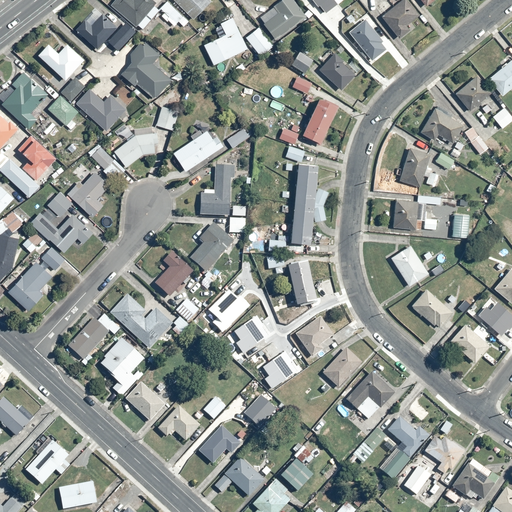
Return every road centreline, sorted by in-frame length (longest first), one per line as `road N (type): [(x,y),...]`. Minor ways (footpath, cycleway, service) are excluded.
road 1 (residential): [(507,0),(397,88),(370,122),(347,246),(356,293),(377,326),(478,411)]
road 2 (tertiary): [(25,358),(192,511)]
road 3 (residential): [(149,204),(130,242),(25,358)]
